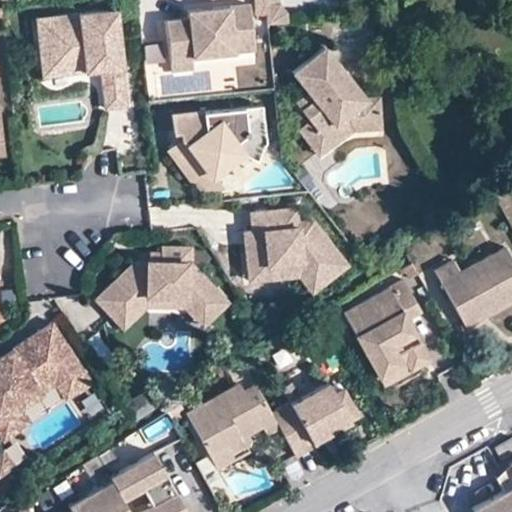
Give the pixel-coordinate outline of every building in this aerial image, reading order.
[(200,12),(199,6),(185,7),(186,15),(163,17),(167,55),(189,53),(252,47),(247,1),(210,5),(211,11),(200,12)] [(285,12),(277,5),(266,6),(267,24),(286,22),(285,12)] [(116,6),(55,12),(56,23),(46,24),(38,34),(41,59),(51,66),(62,65),(69,56),(84,54),(100,66),(104,105),(126,102),(120,46),(110,34),(110,30),(119,29),(116,6)] [(55,12),(36,14),(38,34),(46,24),(56,23),(55,12)] [(120,46),(119,29),(110,30),(110,34),(120,46)] [(141,39),(142,56),(157,56),(156,39),(141,39)] [(355,88),(322,47),(291,72),(308,93),(313,99),(300,110),(310,121),(320,134),(341,116),(351,129),(379,127),(378,97),(363,98),(357,98),(352,91),(355,88)] [(189,53),(167,55),(168,67),(191,65),(189,53)] [(51,66),(41,59),(42,73),(100,66),(84,54),(69,56),(62,65),(51,66)] [(363,98),(355,88),(352,91),(357,98),(363,98)] [(313,99),(308,93),(295,103),(300,110),(313,99)] [(259,100),(170,110),(172,128),(177,127),(178,134),(173,138),(166,143),(190,174),(206,162),(209,167),(235,147),(252,154),(255,155),(263,136),(259,100)] [(341,116),(320,134),(310,121),(299,130),(319,155),(351,129),(341,116)] [(252,154),(235,147),(209,167),(206,162),(190,174),(196,182),(217,181),(252,154)] [(319,229),(310,217),(296,219),(294,206),(249,210),(250,228),(247,228),(247,240),(242,241),(244,264),(297,258),(317,283),(344,262),(319,229)] [(511,263),(500,242),(457,266),(436,278),(456,315),(477,303),(482,314),(511,297),(511,263)] [(165,247),(154,248),(154,256),(156,256),(156,260),(163,260),(163,256),(165,256),(165,247)] [(457,266),(449,253),(428,265),(436,278),(457,266)] [(156,260),(156,256),(154,256),(133,256),(92,294),(114,318),(143,291),(184,291),(206,316),(227,298),(191,256),(165,256),(163,256),(163,260),(156,260)] [(297,258),(244,264),(246,278),(296,273),(308,289),(317,283),(297,258)] [(413,270),(407,258),(393,266),(395,270),(400,268),(404,275),(413,270)] [(338,307),(373,372),(400,357),(405,365),(423,355),(402,313),(415,306),(399,275),(338,307)] [(482,314),(477,303),(456,315),(462,325),(482,314)] [(82,369),(49,318),(49,317),(23,334),(29,343),(14,353),(3,360),(0,356),(0,422),(21,409),(16,401),(10,392),(31,378),(45,369),(56,386),(82,369)] [(14,353),(8,343),(0,348),(0,356),(3,360),(14,353)] [(400,357),(373,372),(377,380),(405,365),(400,357)] [(285,373),(278,378),(285,391),(293,388),(285,373)] [(37,388),(31,378),(10,392),(16,401),(37,388)] [(267,406),(277,424),(291,451),(312,439),(308,434),(326,426),(351,412),(337,385),(326,391),(318,378),(267,406)] [(277,424),(267,406),(251,379),(239,385),(236,379),(183,409),(206,451),(222,442),(227,450),(244,441),(242,439),(239,432),(248,428),(260,422),(264,430),(277,424)] [(328,431),(326,426),(308,434),(312,439),(328,431)] [(251,434),(248,428),(239,432),(242,439),(251,434)] [(511,443),(508,436),(491,445),(497,457),(511,448),(511,443)] [(248,448),(244,441),(227,450),(222,442),(206,451),(214,465),(248,448)] [(173,511),(180,508),(143,445),(121,458),(150,511),(173,511)] [(0,467),(9,462),(0,446),(0,467)] [(221,479),(214,465),(206,451),(188,459),(204,487),(221,479)] [(502,487),(511,481),(511,456),(502,462),(507,470),(490,479),(496,490),(502,487)] [(150,511),(121,458),(100,471),(103,476),(99,478),(56,504),(58,508),(51,511),(150,511)] [(490,479),(507,470),(502,462),(488,475),(490,479)] [(511,511),(511,481),(502,487),(507,496),(497,502),(491,492),(465,507),(468,511),(511,511)] [(507,496),(502,487),(496,490),(491,492),(497,502),(507,496)]
